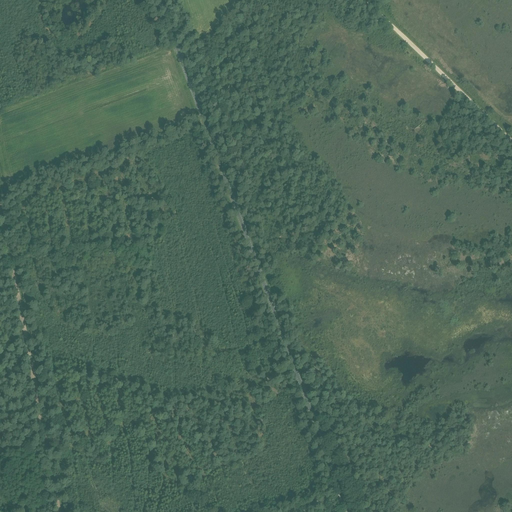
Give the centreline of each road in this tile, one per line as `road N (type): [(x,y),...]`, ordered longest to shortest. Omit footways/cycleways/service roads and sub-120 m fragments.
road 1 (tertiary): [(342,495),(158,0)]
road 2 (track): [(59,511),(0,203)]
road 3 (track): [(511,142),(362,0)]
